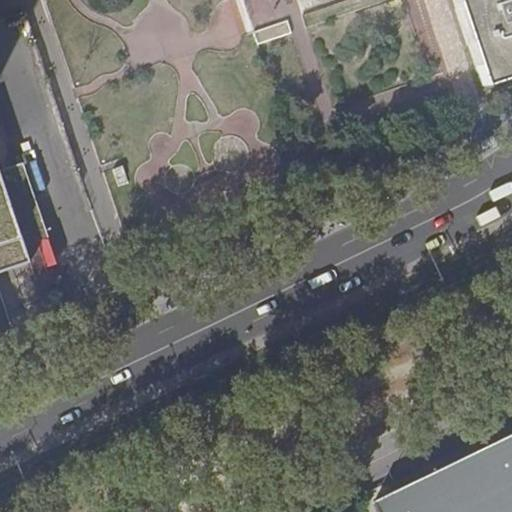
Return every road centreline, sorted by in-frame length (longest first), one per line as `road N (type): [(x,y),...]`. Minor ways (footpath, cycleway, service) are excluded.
road 1 (primary): [(511,158),(0,409)]
road 2 (primary): [(0,442),(511,195)]
